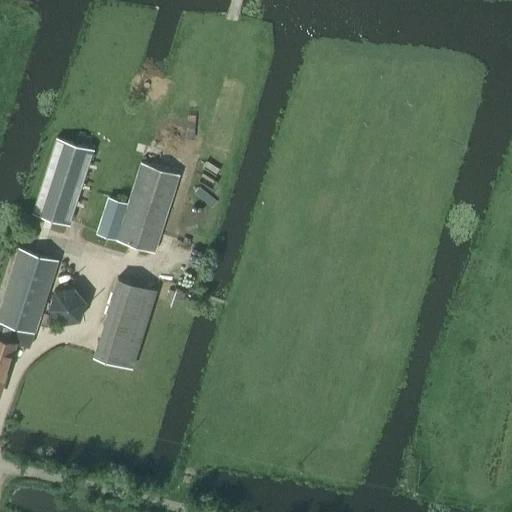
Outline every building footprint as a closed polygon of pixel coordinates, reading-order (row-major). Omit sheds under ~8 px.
[(67,224),(91,148),(55,136),(31,212),(67,224)] [(152,251),(177,173),(139,161),(120,222),(100,215),(95,232),(152,251)] [(28,347),(56,259),(18,246),(0,303),(0,385),(14,342),(28,347)] [(117,278),(93,355),(131,367),(155,290),(117,278)] [(53,290),(47,309),(60,323),(79,319),(85,301),(72,286),(53,290)]
